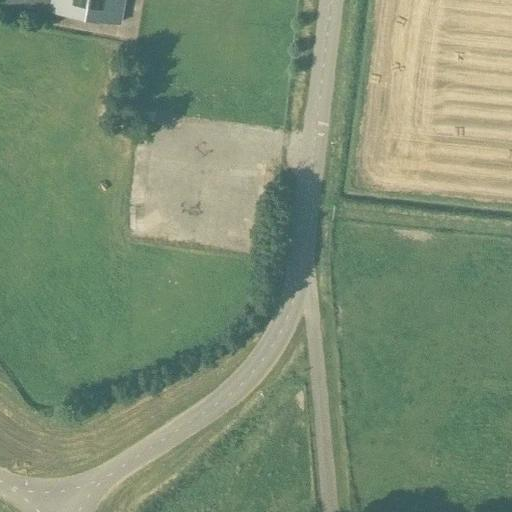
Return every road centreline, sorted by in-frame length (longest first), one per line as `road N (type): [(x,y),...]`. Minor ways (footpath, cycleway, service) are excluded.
road 1 (tertiary): [(332,0),(297,294),(268,351),(244,384),(203,414),(54,505)]
road 2 (unknown): [(297,294),(320,360),(327,511)]
